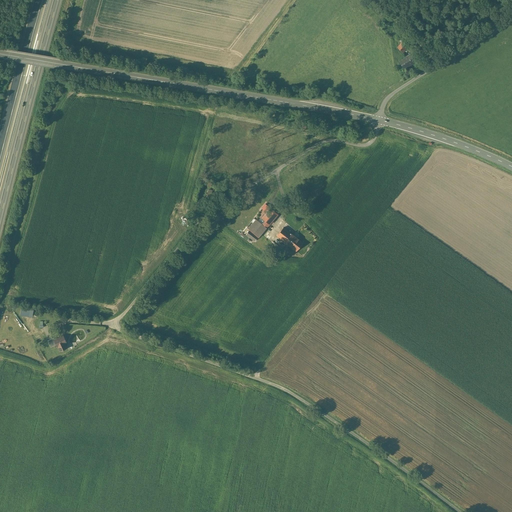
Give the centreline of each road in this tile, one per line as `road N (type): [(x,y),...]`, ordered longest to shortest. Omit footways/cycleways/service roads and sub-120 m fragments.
road 1 (unclassified): [(379,120),(368,144),(319,143),(203,215),(116,324),(284,389),(462,511)]
road 2 (tertiary): [(0,53),(377,119)]
road 3 (motorway): [(0,210),(54,0)]
road 4 (unclassified): [(377,119),(387,98),(511,16)]
road 5 (motorway): [(42,0),(0,159)]
road 6 (tertiary): [(379,120),(511,166)]
